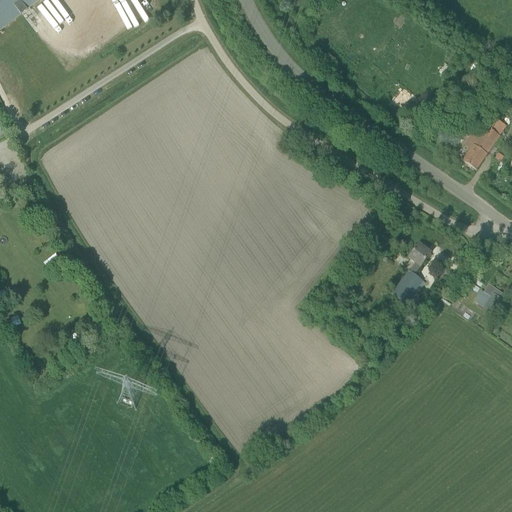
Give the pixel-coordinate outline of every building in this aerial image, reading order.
[(0,0),(0,30),(0,31),(40,0),(0,0)] [(463,162),(475,171),(499,137),(506,127),(493,118),(486,128),(479,123),(463,146),(471,151),(463,162)] [(415,264),(409,272),(414,276),(421,268),(431,254),(419,245),(409,259),(415,264)] [(423,282),(414,276),(409,272),(391,295),(405,305),(423,282)] [(491,314),(501,300),(493,294),(483,308),(491,314)]
